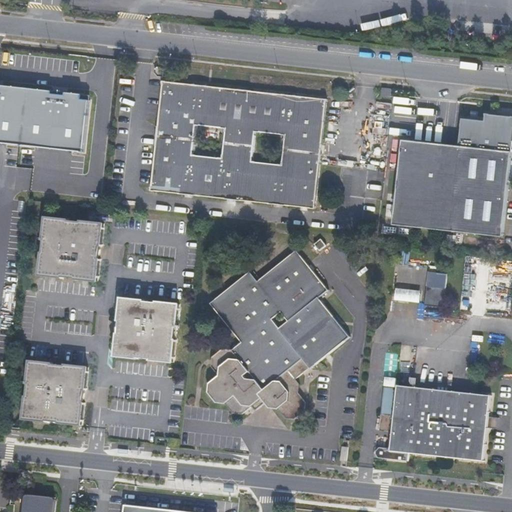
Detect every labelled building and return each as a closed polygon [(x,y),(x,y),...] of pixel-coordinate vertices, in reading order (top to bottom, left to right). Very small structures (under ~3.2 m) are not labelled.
[(164,81),(152,191),(316,209),(328,99),(164,81)] [(0,143),(88,154),(94,99),(87,98),(87,94),(70,92),(70,96),(55,95),(55,91),(7,86),(7,89),(0,88),(0,143)] [(391,97),(392,89),(383,88),(383,97),(391,97)] [(504,237),(511,162),(511,116),(498,115),(485,121),(464,119),(461,146),(404,140),(394,225),(504,237)] [(16,213),(0,211),(0,213),(14,215),(10,259),(12,260),(16,213)] [(0,346),(8,277),(10,259),(14,215),(0,213),(0,346)] [(104,248),(106,224),(83,221),(83,222),(71,221),(71,220),(46,217),(44,241),(45,242),(44,253),(43,253),(40,276),(64,280),(65,278),(76,279),(76,280),(100,283),(103,260),(101,259),(102,248),(104,248)] [(321,251),(327,246),(322,240),(316,244),(321,251)] [(319,298),(329,290),(298,251),(259,282),(251,272),(212,304),(243,343),(234,351),(223,350),(213,357),(212,367),(221,376),(210,384),(210,393),(219,403),(227,404),(234,413),(243,414),(253,405),(255,408),(264,401),(271,408),(280,410),(286,419),(297,420),(307,412),(308,403),(300,392),(301,384),(296,379),(311,368),(312,369),(351,338),(319,298)] [(445,308),(448,274),(429,272),(425,306),(445,308)] [(393,303),(405,304),(407,285),(395,284),(393,303)] [(407,285),(405,304),(418,305),(419,286),(407,285)] [(180,328),(182,305),(158,302),(158,303),(147,302),(146,301),(123,298),(120,321),(122,322),(121,334),(119,334),(117,358),(141,360),(141,358),(152,360),(152,361),(176,363),(178,341),(176,340),(178,328),(180,328)] [(89,391),(91,368),(67,365),(67,366),(55,365),(55,363),(31,361),(29,385),(30,385),(29,396),(27,396),(25,420),(48,423),(49,421),(61,422),(61,424),(85,426),(87,403),(86,403),(87,391),(89,391)] [(410,454),(485,462),(489,428),(498,429),(499,418),(490,417),(492,395),(398,386),(395,418),(391,418),(394,389),(384,388),(380,431),(390,431),(390,430),(393,431),(392,450),(381,449),(377,452),(377,456),(379,459),(409,462),(410,454)] [(171,447),(180,448),(181,439),(172,438),(171,447)] [(55,511),(57,500),(55,498),(29,495),(26,497),(24,511),(55,511)]
